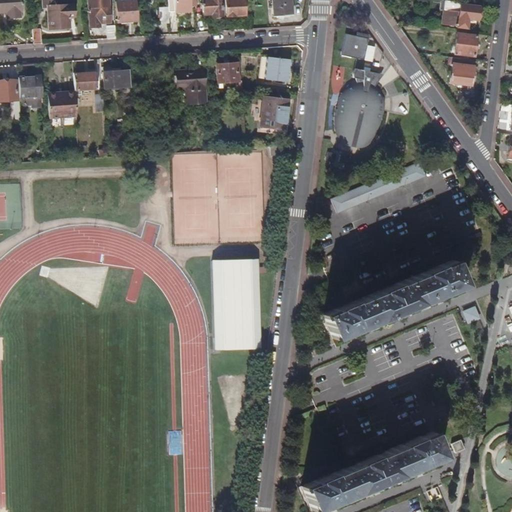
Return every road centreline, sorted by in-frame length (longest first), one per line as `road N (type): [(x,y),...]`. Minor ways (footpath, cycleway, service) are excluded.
road 1 (residential): [(318,35),(259,511)]
road 2 (residential): [(318,35),(0,56)]
road 3 (residential): [(355,0),(478,166)]
road 4 (residential): [(499,0),(478,166)]
